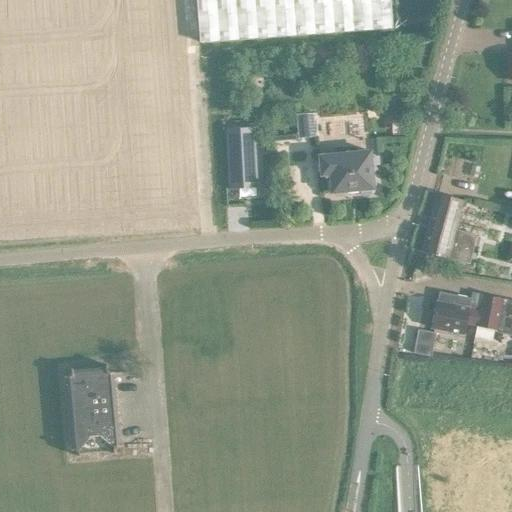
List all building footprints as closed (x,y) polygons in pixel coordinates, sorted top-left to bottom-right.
[(195,0),(199,41),(219,39),(392,27),(389,0),(195,0)] [(297,138),(309,137),(306,113),(295,114),(297,138)] [(256,184),(253,127),(251,127),(252,129),(226,130),(226,128),(224,128),(227,189),(229,189),(229,185),(256,184)] [(331,191),(359,189),(361,192),(368,191),(370,188),(373,188),(371,168),(374,165),(373,155),(369,153),(369,150),(319,155),(321,174),(330,174),(331,191)] [(437,193),(421,251),(447,258),(468,264),(476,235),(454,229),(462,200),(437,193)] [(467,323),(477,325),(511,332),(511,299),(482,294),(479,308),(470,306),(469,306),(471,297),(439,291),(437,300),(436,299),(436,302),(431,301),(429,308),(434,309),(431,326),(448,330),(450,332),(458,334),(460,332),(465,333),(467,323)] [(414,351),(431,354),(436,330),(419,327),(414,351)] [(114,372),(115,372),(114,371),(110,371),(108,369),(107,364),(106,365),(73,368),(73,367),(71,368),(71,372),(69,375),(64,375),(65,377),(66,377),(73,448),(71,448),(71,450),(76,449),(78,451),(79,456),(81,456),(80,453),(113,450),(114,453),(115,453),(114,448),(117,446),(121,445),(114,377),(114,372)]
